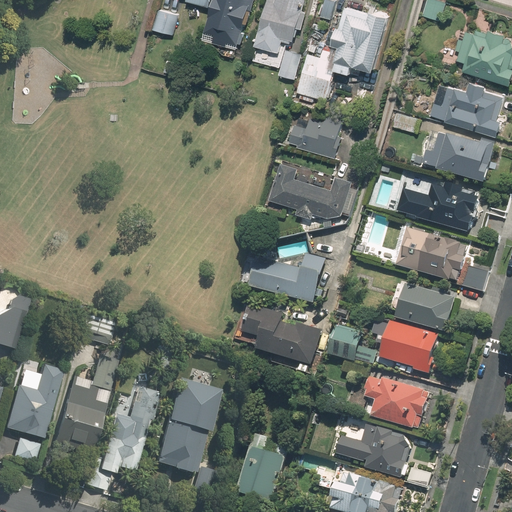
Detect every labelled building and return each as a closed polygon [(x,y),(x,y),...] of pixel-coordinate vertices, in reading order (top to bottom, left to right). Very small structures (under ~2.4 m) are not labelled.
[(253,0),(214,0),(212,7),(206,30),(216,33),(214,42),(230,47),(232,42),(240,45),(253,0)] [(268,0),(254,60),(282,66),(280,76),(295,79),(302,49),(294,47),(298,28),(305,30),(309,12),(303,10),(305,0),(268,0)] [(337,0),(325,0),(321,17),(332,20),(337,0)] [(428,0),(424,15),(444,21),(449,3),(438,0),(428,0)] [(369,12),(348,6),(343,26),(340,26),(335,44),(343,46),(337,67),(360,74),(362,68),(376,72),(393,13),(371,7),(369,12)] [(180,14),(161,8),(155,29),(174,34),(180,14)] [(457,67),(511,83),(511,40),(469,27),(457,67)] [(333,57),(309,52),(300,91),(329,97),(335,71),(330,70),(333,57)] [(178,62),(167,60),(165,72),(176,74),(178,62)] [(444,122),(496,137),(500,122),(496,121),(504,97),(483,91),(484,88),(469,83),(466,93),(439,85),(430,116),(445,120),(444,122)] [(426,121),(398,113),(394,125),(422,133),(426,121)] [(294,125),(289,141),(336,157),(346,126),(313,115),(308,130),(294,125)] [(435,168),(482,182),(494,142),(482,138),(481,141),(474,140),(474,141),(446,133),(445,134),(438,132),(432,151),(426,149),(422,163),(436,167),(435,168)] [(317,217),(329,221),(344,216),(350,219),(361,185),(336,177),(332,190),(296,178),(299,168),(283,163),(270,202),(297,211),(295,217),(315,223),(317,217)] [(435,185),(431,197),(406,190),(400,210),(425,217),(425,218),(474,233),(484,199),(480,198),(482,193),(448,183),(446,188),(435,185)] [(459,283),(471,244),(410,226),(398,265),(459,283)] [(316,304),(327,257),(308,252),(304,267),(251,254),(243,285),(316,304)] [(492,272),(467,264),(465,273),(461,284),(485,292),(492,272)] [(398,317),(450,333),(460,300),(408,284),(398,317)] [(0,345),(12,350),(28,298),(7,292),(0,313),(0,345)] [(115,316),(74,304),(66,331),(108,343),(115,316)] [(286,312),(256,304),(249,329),(263,333),(258,353),(316,369),(326,332),(284,320),(286,312)] [(381,357),(434,373),(445,337),(392,321),(381,357)] [(366,333),(339,325),(330,354),(358,362),(358,359),(376,364),(380,352),(362,346),(366,333)] [(92,380),(73,375),(55,440),(91,450),(116,361),(99,357),(92,380)] [(41,438),(60,369),(41,364),(33,390),(17,385),(5,428),(41,438)] [(209,432),(222,390),(178,377),(153,461),(192,473),(205,431),(209,432)] [(386,382),(372,378),(367,397),(380,401),(375,417),(417,430),(429,392),(386,379),(386,382)] [(135,395),(117,390),(101,457),(91,455),(84,484),(109,490),(115,466),(133,470),(144,425),(150,427),(158,394),(136,388),(135,395)] [(380,431),(369,427),(364,442),(345,437),(340,454),(371,463),(369,467),(405,478),(417,439),(381,428),(380,431)] [(273,439),(257,435),(241,494),(276,504),(291,449),(271,444),(273,439)] [(214,469),(198,465),(190,501),(206,505),(214,469)] [(431,473),(411,467),(407,480),(427,486),(431,473)] [(336,508),(348,511),(399,511),(406,491),(346,473),(336,508)]
